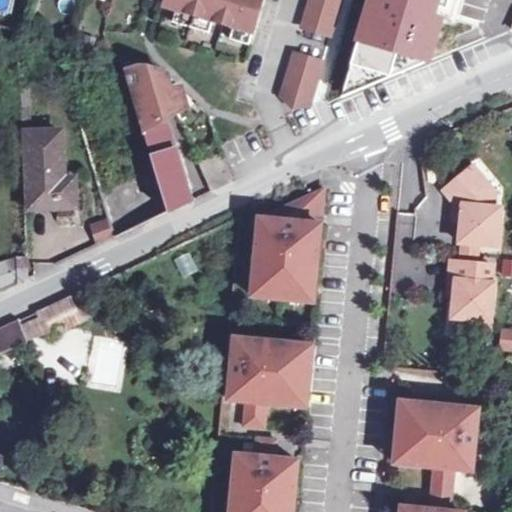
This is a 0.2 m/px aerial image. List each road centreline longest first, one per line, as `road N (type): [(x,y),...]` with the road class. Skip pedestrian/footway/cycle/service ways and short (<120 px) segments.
road 1 (unclassified): [(378,133),(0,311)]
road 2 (residential): [(341,511),(378,133)]
road 3 (unclassified): [(511,72),(378,133)]
